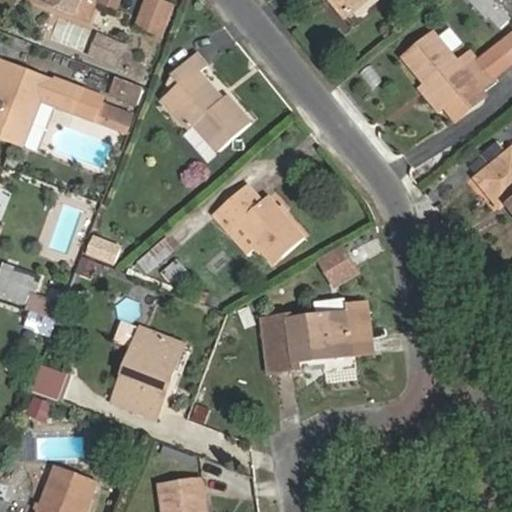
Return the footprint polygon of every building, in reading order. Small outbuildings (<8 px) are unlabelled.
[(36,0),(89,20),(96,0),(36,0)] [(174,5),(160,0),(145,0),(140,15),(166,25),(174,5)] [(368,0),(331,0),(347,18),(368,0)] [(511,18),(494,0),(467,0),(499,33),(511,20),(511,18)] [(140,15),(136,27),(162,37),(166,25),(140,15)] [(119,68),(129,44),(99,32),(89,55),(119,68)] [(436,36),(407,61),(427,86),(448,111),(458,123),(488,98),(485,95),(497,85),(494,81),(481,66),(471,53),(459,64),(436,36)] [(511,39),(501,49),(511,63),(511,39)] [(511,63),(501,49),(481,66),(494,81),(511,66),(511,63)] [(199,56),(174,77),(181,85),(166,100),(191,130),(195,127),(217,152),(250,124),(228,98),(222,101),(199,74),(207,66),(199,56)] [(0,63),(0,87),(9,65),(0,62),(0,63)] [(84,93),(9,65),(0,87),(0,141),(24,151),(43,103),(76,116),(76,115),(84,93)] [(145,89),(117,78),(111,92),(139,102),(145,89)] [(448,111),(427,86),(422,90),(443,115),(448,111)] [(96,123),(104,101),(84,93),(76,115),(96,123)] [(123,121),(109,116),(105,126),(119,132),(123,121)] [(131,124),(123,121),(119,132),(127,135),(131,124)] [(511,152),(477,181),(501,210),(508,204),(511,209),(511,152)] [(220,214),(234,232),(240,227),(257,247),(272,264),(303,239),(270,200),(263,205),(249,189),(220,214)] [(240,227),(234,232),(231,235),(247,255),(257,247),(240,227)] [(95,235),(90,249),(117,258),(122,244),(95,235)] [(150,277),(179,250),(167,237),(138,264),(150,277)] [(348,244),(317,259),(332,290),(363,276),(348,244)] [(181,290),(194,275),(176,259),(162,274),(181,290)] [(0,287),(0,298),(25,308),(35,282),(6,271),(0,287)] [(34,293),(23,327),(53,337),(64,303),(34,293)] [(287,318),(261,321),(268,376),(295,373),(294,365),(321,362),(320,354),(351,350),(349,333),(368,331),(364,306),(344,309),(346,318),(288,325),(287,318)] [(119,390),(160,407),(184,346),(124,322),(117,341),(135,348),(119,390)] [(320,354),(321,362),(352,358),(370,356),(368,331),(349,333),(351,350),(320,354)] [(32,393),(61,404),(71,376),(43,365),(32,393)] [(155,420),(160,407),(119,390),(113,403),(155,420)] [(85,511),(96,485),(55,470),(38,511),(85,511)] [(201,477),(159,483),(161,499),(203,493),(201,477)] [(205,511),(203,493),(161,499),(162,511),(205,511)]
